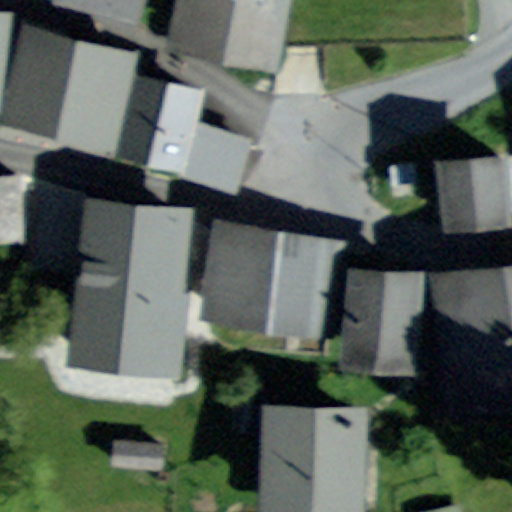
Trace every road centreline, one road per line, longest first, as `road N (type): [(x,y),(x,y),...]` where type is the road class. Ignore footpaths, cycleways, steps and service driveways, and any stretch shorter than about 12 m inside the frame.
road 1 (residential): [(312,170),(274,198),(214,208),(0,149)]
road 2 (residential): [(312,170),(240,96),(85,10),(38,0)]
road 3 (residential): [(511,43),(312,170)]
road 4 (residential): [(511,237),(360,230),(312,170)]
